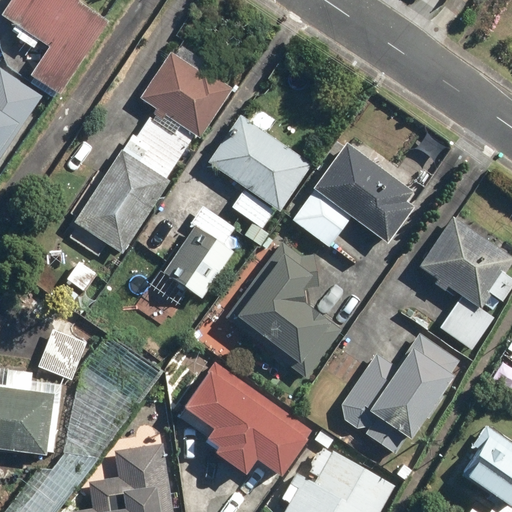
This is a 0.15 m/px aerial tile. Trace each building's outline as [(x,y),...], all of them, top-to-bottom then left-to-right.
[(12,0),(1,17),(49,48),(31,75),(61,94),(110,21),(81,2),(82,0),(12,0)] [(203,74),(173,54),(143,98),(158,108),(198,135),(201,137),(234,88),(206,69),(203,74)] [(0,69),(0,156),(3,159),(46,96),(2,67),(0,69)] [(134,135),(124,150),(168,179),(198,135),(158,108),(138,138),(134,135)] [(314,164),(242,115),(209,163),(281,212),(314,164)] [(314,188),(316,190),(293,220),(328,246),(352,216),(389,244),(416,209),(407,202),(415,192),(349,143),(314,188)] [(168,179),(124,150),(75,222),(121,254),(171,181),(168,179)] [(276,211),(245,190),(233,207),(264,228),(276,211)] [(191,224),(194,226),(164,272),(203,298),(234,251),(225,245),(237,227),(204,205),(191,224)] [(511,265),(511,256),(456,217),(421,266),(463,296),(441,327),(472,349),(494,318),(481,308),(491,295),(501,302),(511,286),(511,277),(506,274),(511,265)] [(263,230),(247,219),(239,231),(255,242),(263,230)] [(303,256),(284,241),(227,316),(308,377),(343,330),(309,304),(316,295),(307,288),(319,287),(316,255),(303,256)] [(138,269),(125,261),(117,273),(130,281),(138,269)] [(96,274),(80,262),(70,277),(86,288),(96,274)] [(378,353),(342,403),(344,420),(356,428),(369,427),(365,433),(396,455),(461,362),(420,333),(397,366),(378,353)] [(85,349),(50,336),(39,366),(74,379),(85,349)] [(57,511),(166,372),(89,345),(67,446),(11,511),(57,511)] [(215,360),(182,406),(212,428),(205,437),(216,445),(212,450),(244,473),(255,458),(279,476),(312,430),(215,360)] [(32,372),(0,367),(0,448),(45,454),(45,451),(53,452),(61,383),(31,379),(32,372)] [(481,451),(465,476),(502,501),(494,511),(511,511),(511,441),(485,424),(471,445),(481,451)] [(173,511),(163,443),(115,450),(119,476),(89,480),(93,507),(73,510),(72,511),(173,511)] [(380,511),(396,485),(334,449),(315,482),(298,472),(282,498),(288,502),(282,511),(380,511)]
